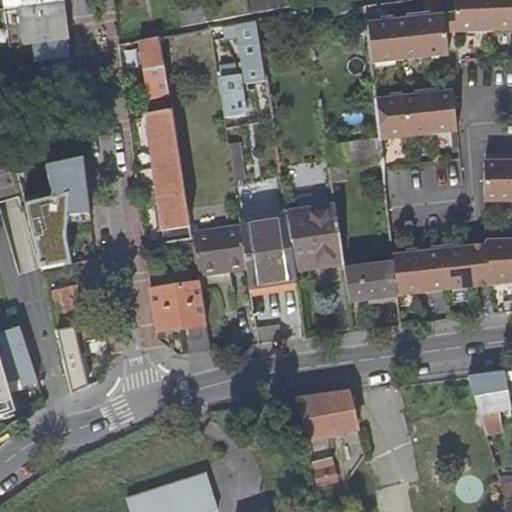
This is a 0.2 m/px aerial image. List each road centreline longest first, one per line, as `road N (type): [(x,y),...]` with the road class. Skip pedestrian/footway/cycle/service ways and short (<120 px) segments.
road 1 (residential): [(80,0),(147,401)]
road 2 (tertiary): [(147,401),(511,341)]
road 3 (tertiary): [(0,467),(34,443),(147,401)]
